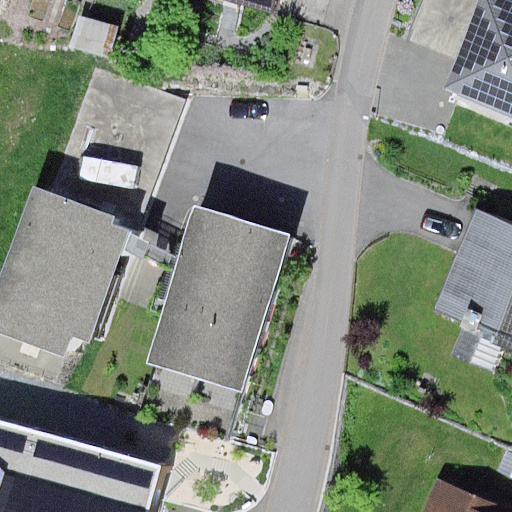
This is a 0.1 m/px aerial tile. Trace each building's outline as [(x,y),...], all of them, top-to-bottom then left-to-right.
[(303,0),(235,0),(299,17),(303,0)] [(456,62),(482,0),(428,0),(411,44),(456,62)] [(511,0),(482,0),(456,62),(444,91),(511,119),(511,0)] [(93,67),(51,184),(142,217),(183,98),(93,67)] [(142,217),(51,184),(0,324),(0,326),(91,360),(99,339),(116,346),(149,256),(163,261),(169,244),(154,238),(157,231),(139,224),(142,217)] [(316,238),(216,210),(159,413),(258,441),(316,238)] [(511,225),(480,212),(440,307),(500,333),(511,303),(511,225)] [(511,303),(500,333),(495,346),(511,352),(511,303)] [(190,511),(205,461),(0,406),(0,511),(190,511)] [(511,453),(507,452),(498,473),(511,478),(511,453)] [(475,495),(439,480),(426,511),(470,511),(468,511),(475,495)]
